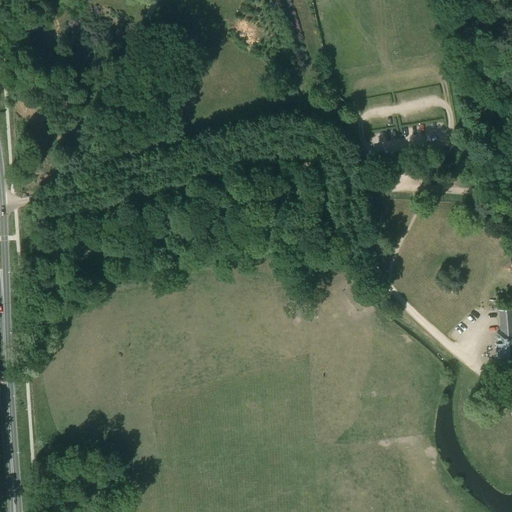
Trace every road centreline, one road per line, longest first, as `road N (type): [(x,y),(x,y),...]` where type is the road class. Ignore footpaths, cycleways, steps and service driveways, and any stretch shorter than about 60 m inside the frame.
road 1 (track): [(478,194),(345,185),(327,145),(286,129),(25,201)]
road 2 (track): [(345,185),(365,248),(389,288),(511,400)]
road 3 (secondary): [(1,291),(14,511)]
road 4 (track): [(155,0),(65,190)]
road 5 (track): [(402,142),(365,149),(359,117),(443,101),(449,133)]
